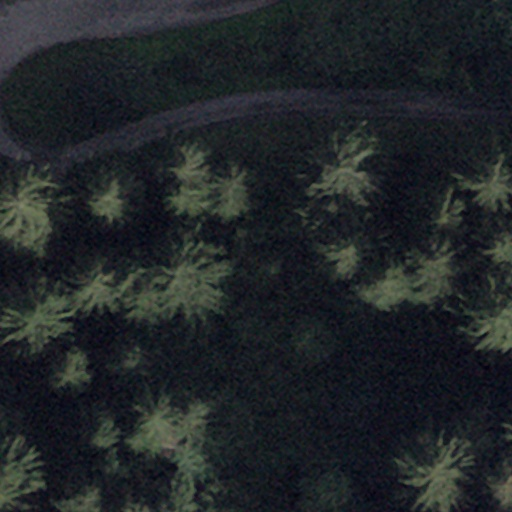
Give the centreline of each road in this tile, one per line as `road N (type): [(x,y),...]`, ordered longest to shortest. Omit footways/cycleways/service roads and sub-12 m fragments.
road 1 (track): [(511,100),(456,94),(173,111),(46,147),(0,138)]
road 2 (track): [(0,38),(54,19),(150,23),(276,0)]
